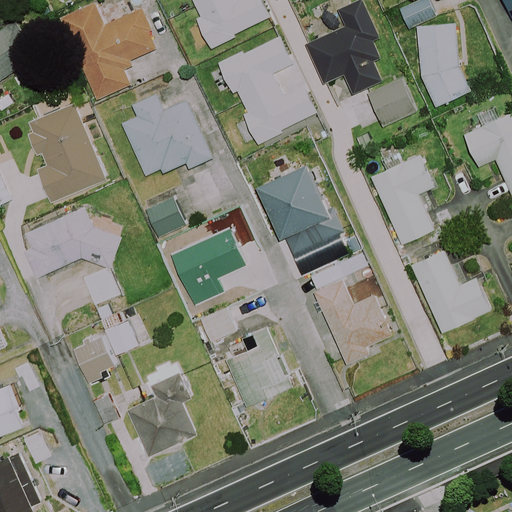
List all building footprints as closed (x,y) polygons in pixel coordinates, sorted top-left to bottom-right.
[(163,46),(142,0),(141,0),(101,17),(95,4),(62,18),(97,99),(131,85),(124,71),(134,67),(131,60),(163,46)] [(309,27),(296,0),(275,0),(274,1),(291,36),(309,27)] [(373,61),(382,57),(374,39),(380,37),(363,0),(361,0),(339,10),(347,28),(307,45),(324,85),(345,75),(353,95),(382,82),(373,61)] [(435,17),(427,0),(421,0),(400,9),(408,28),(435,17)] [(0,82),(44,52),(21,18),(0,32),(0,82)] [(276,44),(267,22),(239,34),(233,19),(211,28),(258,134),(290,120),(259,52),(276,44)] [(459,64),(456,25),(419,27),(422,77),(436,108),(471,92),(459,64)] [(417,112),(403,79),(368,94),(383,127),(417,112)] [(0,97),(0,110),(2,114),(19,102),(11,90),(0,97)] [(212,158),(185,96),(144,114),(124,124),(147,176),(163,169),(164,173),(187,163),(189,168),(212,158)] [(24,120),(38,158),(45,156),(49,166),(37,170),(50,203),(105,182),(74,100),(24,120)] [(511,194),(511,112),(464,135),(478,167),(496,159),(511,195),(511,194)] [(435,187),(421,155),(403,163),(399,154),(382,161),(386,170),(372,177),(402,244),(434,230),(418,194),(435,187)] [(305,164),(261,185),(286,237),(330,216),(305,164)] [(0,173),(0,203),(11,198),(0,173)] [(185,226),(172,198),(145,211),(158,238),(185,226)] [(21,235),(38,276),(83,257),(113,266),(124,227),(89,217),(85,208),(21,235)] [(247,266),(230,227),(172,253),(196,306),(225,293),(219,279),(247,266)] [(458,283),(443,251),(412,265),(442,333),(491,311),(475,276),(458,283)] [(368,346),(391,336),(372,291),(377,290),(373,279),(349,289),(344,277),(368,267),(363,255),(310,277),(346,364),(371,354),(368,346)] [(95,305),(109,300),(121,295),(110,268),(84,278),(95,305)] [(170,287),(157,293),(164,309),(177,303),(170,287)] [(129,350),(142,345),(129,313),(117,319),(111,304),(97,310),(104,328),(70,342),(88,385),(106,377),(103,370),(119,363),(115,356),(129,350)] [(237,331),(226,306),(200,317),(211,342),(237,331)] [(292,387),(269,331),(224,349),(247,406),(292,387)] [(40,387),(29,362),(16,368),(27,393),(40,387)] [(188,399),(176,372),(150,383),(156,398),(129,410),(148,457),(198,436),(183,401),(188,399)] [(20,405),(11,385),(0,389),(0,436),(24,426),(16,407),(20,405)] [(51,456),(41,432),(25,439),(35,463),(51,456)] [(10,454),(0,458),(0,511),(30,511),(35,510),(10,454)]
